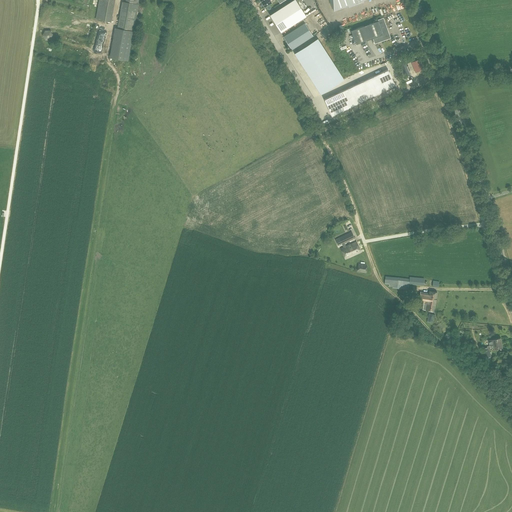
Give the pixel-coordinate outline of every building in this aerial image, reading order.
[(111,22),(114,0),(99,0),(96,19),(111,22)] [(296,0),(293,0),(270,15),(281,32),(306,16),(296,0)] [(363,0),(330,0),(334,10),(363,0)] [(133,32),(138,5),(125,3),(122,2),(117,29),(133,32)] [(376,42),(389,37),(383,19),(380,20),(351,30),(356,44),(374,38),(374,39),(376,42)] [(313,36),(305,23),(284,37),(292,50),(313,36)] [(133,32),(117,29),(112,58),(128,61),(133,32)] [(318,38),(294,53),(320,94),(344,79),(318,38)] [(411,62),(415,72),(421,70),(417,60),(411,62)] [(408,75),(414,73),(410,63),(404,65),(408,75)] [(388,69),(367,79),(375,96),(396,86),(388,69)] [(367,79),(345,89),(353,106),(375,96),(367,79)] [(345,89),(324,99),(332,116),(353,106),(345,89)] [(344,243),(355,238),(352,232),(339,238),(344,247),(341,249),(345,259),(361,252),(356,242),(346,246),(344,243)] [(367,265),(358,264),(357,272),(366,273),(367,265)] [(424,278),(410,277),(409,279),(385,276),(384,284),(388,284),(388,286),(392,288),(408,290),(409,284),(424,285),(424,278)] [(419,303),(424,304),(423,310),(434,311),(437,292),(430,291),(429,293),(420,292),(419,303)] [(444,336),(449,341),(453,337),(448,332),(444,336)] [(501,338),(489,340),(491,350),(503,348),(501,338)] [(483,349),(484,351),(481,352),(481,353),(481,357),(482,357),(485,357),(485,358),(491,358),(489,347),(483,349)]
